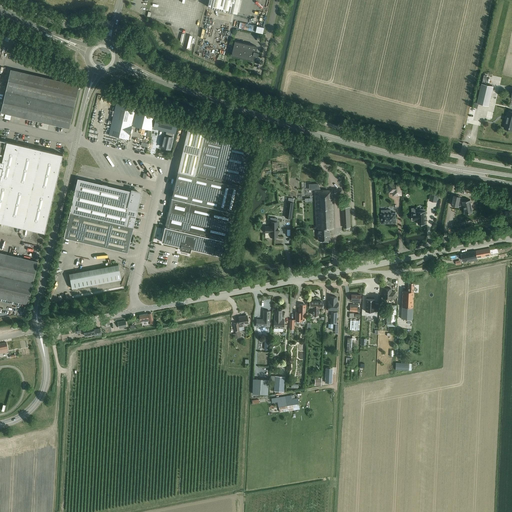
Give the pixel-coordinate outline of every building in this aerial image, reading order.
[(209,0),(208,7),(237,14),(240,0),(209,0)] [(256,46),(234,41),(231,55),(252,60),(254,55),(257,55),(258,52),(254,51),(256,46)] [(6,91),(1,112),(50,124),(69,128),(70,123),(74,107),(79,85),(60,81),(11,69),(6,91)] [(482,83),(477,103),(489,106),(494,86),(482,83)] [(116,102),(109,134),(129,139),(131,129),(133,126),(148,129),(146,136),(149,137),(151,130),(156,112),(136,108),(136,106),(116,102)] [(166,131),(165,136),(163,135),(161,143),(162,144),(161,148),(169,150),(172,138),(174,133),(175,133),(178,120),(156,115),(153,128),(166,131)] [(164,232),(161,242),(181,246),(180,250),(190,252),(191,249),(225,257),(228,242),(227,241),(227,239),(229,240),(238,199),(241,186),(251,142),(205,131),(206,128),(206,127),(197,124),(194,124),(189,123),(178,171),(175,183),(175,184),(172,198),(165,225),(167,225),(166,227),(165,227),(164,231),(164,232)] [(0,221),(10,224),(45,232),(49,214),(53,194),(58,175),(63,154),(29,146),(0,139),(0,221)] [(70,212),(64,237),(128,252),(133,227),(142,191),(131,189),(131,191),(107,185),(103,184),(78,178),(77,184),(74,183),(73,190),(75,190),(70,212)] [(318,183),(309,184),(309,190),(314,190),(316,228),(318,228),(318,241),(330,240),(329,228),(334,228),(332,190),(328,190),(321,190),(318,183)] [(401,183),(388,183),(389,193),(392,193),(397,193),(397,196),(402,195),(401,183)] [(431,192),(430,197),(430,201),(437,202),(439,194),(431,192)] [(454,195),(452,205),(458,207),(459,200),(460,197),(454,195)] [(288,202),(286,218),(292,219),(294,203),(293,203),(294,199),(289,198),(288,202)] [(469,200),(463,201),(465,213),(473,212),(472,207),(471,200),(470,200),(469,200)] [(382,214),(381,214),(381,223),(396,222),(396,213),(391,213),(390,210),(386,210),(386,213),(382,214)] [(418,224),(427,223),(426,211),(417,212),(417,213),(412,213),(412,220),(418,220),(418,224)] [(270,233),(270,238),(278,238),(277,219),(270,218),(270,226),(265,226),(265,233),(270,233)] [(481,250),(461,254),(463,260),(468,259),(468,261),(477,260),(477,257),(490,254),(489,249),(481,250)] [(0,252),(0,298),(28,305),(38,262),(0,252)] [(121,279),(118,264),(69,274),(72,288),(121,279)] [(402,291),(401,307),(401,319),(412,319),(413,307),(414,293),(414,291),(413,291),(414,283),(408,283),(408,287),(407,287),(407,291),(402,291)] [(383,289),(383,299),(391,299),(395,299),(395,292),(391,292),(391,289),(383,289)] [(351,294),(351,300),(353,300),(353,303),(360,303),(361,294),(351,294)] [(328,310),(338,310),(338,302),(337,302),(337,297),(330,297),(330,302),(329,302),(328,310)] [(366,299),(365,311),(374,312),(374,311),(378,312),(379,304),(375,303),(375,299),(366,299)] [(319,316),(319,308),(322,308),(322,301),(310,301),(310,308),(313,308),(313,316),(319,316)] [(296,312),(296,321),(305,321),(305,317),(306,317),(306,313),(305,313),(305,305),(300,305),(300,312),(296,312)] [(387,319),(387,321),(391,321),(394,322),(395,322),(396,318),(396,316),(396,311),(396,305),(392,305),(389,305),(388,305),(387,310),(387,316),(387,319)] [(274,319),(274,328),(274,330),(275,330),(277,331),(280,332),(281,331),(283,331),(283,328),(284,319),(282,319),(282,310),(275,310),(275,319),(274,319)] [(257,319),(257,325),(260,325),(260,329),(265,330),(266,325),(269,326),(270,311),(264,311),(264,320),(257,319)] [(139,315),(140,321),(144,320),(144,322),(149,321),(147,313),(139,315)] [(236,333),(233,334),(234,338),(241,337),(240,331),(239,331),(239,330),(244,329),(244,326),(247,326),(246,323),(248,322),(247,316),(239,317),(240,322),(238,322),(234,323),(235,331),(236,333)] [(360,321),(350,320),(350,330),(359,330),(360,321)] [(75,333),(84,331),(85,336),(95,334),(95,336),(102,334),(101,329),(94,330),(93,324),(74,328),(75,333)] [(274,391),(284,392),(285,376),(275,376),(275,381),(274,391)] [(253,378),(252,394),(268,394),(268,379),(253,378)] [(285,396),(271,398),(272,403),(277,402),(278,407),(279,407),(280,412),(294,410),(300,409),(299,403),(298,399),(295,399),(294,395),(292,395),(285,396)]
